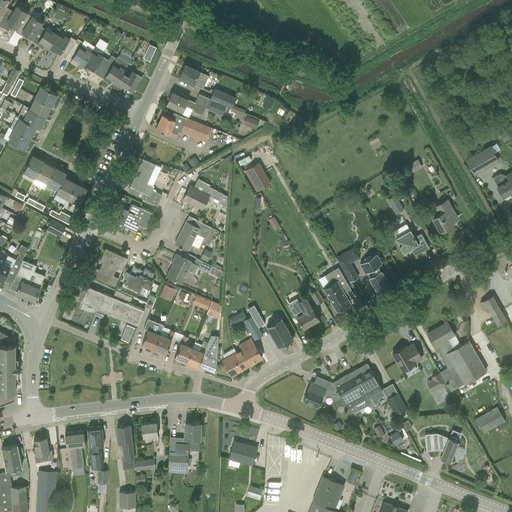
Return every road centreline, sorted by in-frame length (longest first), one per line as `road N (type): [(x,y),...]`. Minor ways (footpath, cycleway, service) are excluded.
road 1 (tertiary): [(243,409),(259,379),(511,237)]
road 2 (tertiary): [(507,511),(243,409)]
road 3 (tertiary): [(31,416),(196,399)]
road 4 (residential): [(88,225),(148,250),(178,180),(195,171)]
road 5 (residential): [(140,111),(22,64),(0,43)]
road 6 (residential): [(88,225),(140,111)]
